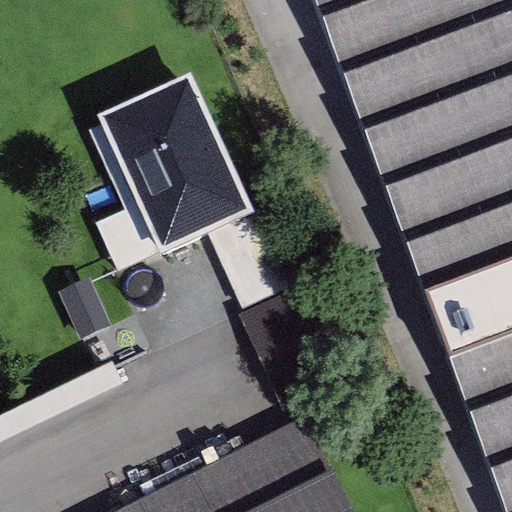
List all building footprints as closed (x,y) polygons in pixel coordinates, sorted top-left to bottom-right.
[(511,0),(326,0),(511,502),(511,0)] [(212,85),(124,124),(160,206),(181,252),(183,257),(226,238),(272,218),(270,213),(212,85)] [(160,206),(112,228),(133,274),(181,252),(160,206)] [(226,238),(258,310),(314,285),(280,208),(270,213),(272,218),(226,238)] [(160,511),(302,511),(351,488),(323,432),(160,511)] [(362,511),(351,488),(302,511),(362,511)]
